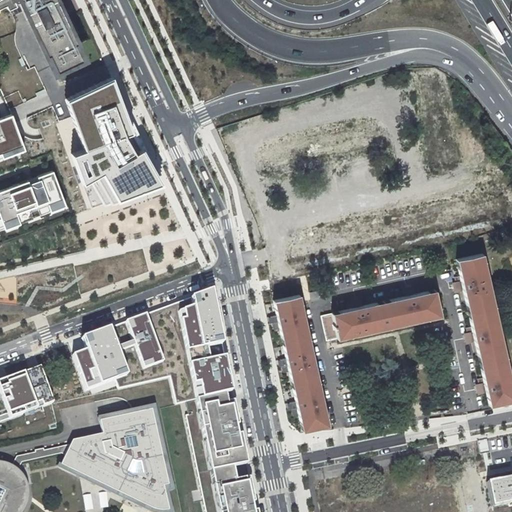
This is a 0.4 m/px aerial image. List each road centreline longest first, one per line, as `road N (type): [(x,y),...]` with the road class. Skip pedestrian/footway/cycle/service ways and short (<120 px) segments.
road 1 (trunk): [(182,122),(238,97),(411,54),(473,69)]
road 2 (trunk): [(217,0),(252,33),(295,50),(424,38),(447,45),(473,69)]
road 3 (tertiary): [(280,511),(231,266)]
road 4 (residential): [(231,266),(0,353)]
road 5 (tertiary): [(164,123),(228,250)]
road 6 (tertiary): [(228,250),(182,122)]
road 7 (tertiary): [(182,122),(120,13)]
